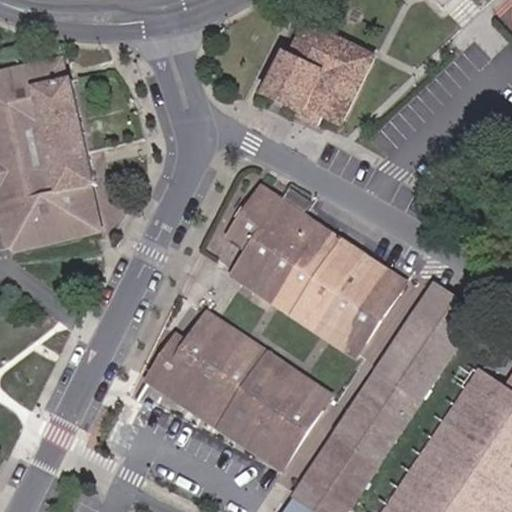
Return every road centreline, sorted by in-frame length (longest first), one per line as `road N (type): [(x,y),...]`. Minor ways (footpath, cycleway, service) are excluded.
road 1 (residential): [(511,287),(254,144),(204,144)]
road 2 (residential): [(204,144),(63,446)]
road 3 (residential): [(63,446),(187,511)]
road 4 (residential): [(170,15),(204,144)]
